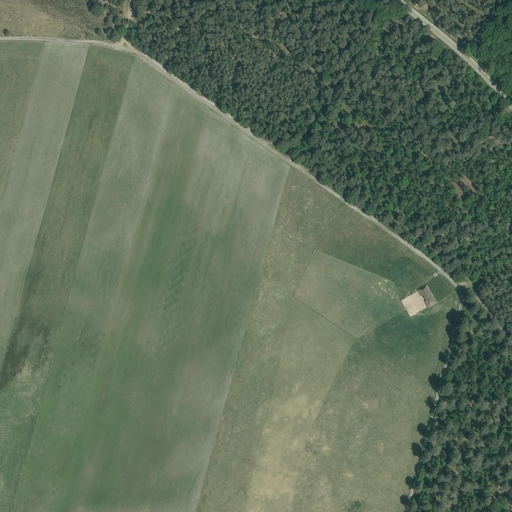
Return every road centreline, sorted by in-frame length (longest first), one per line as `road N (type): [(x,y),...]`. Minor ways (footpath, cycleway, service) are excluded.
road 1 (unknown): [(276,149),(134,39),(469,279)]
road 2 (track): [(276,149),(125,41),(0,40)]
road 3 (track): [(408,511),(469,286)]
road 4 (unknown): [(470,287),(410,511)]
road 5 (track): [(367,215),(511,111)]
road 6 (tertiary): [(511,105),(483,70),(396,0)]
road 7 (track): [(469,286),(367,215)]
